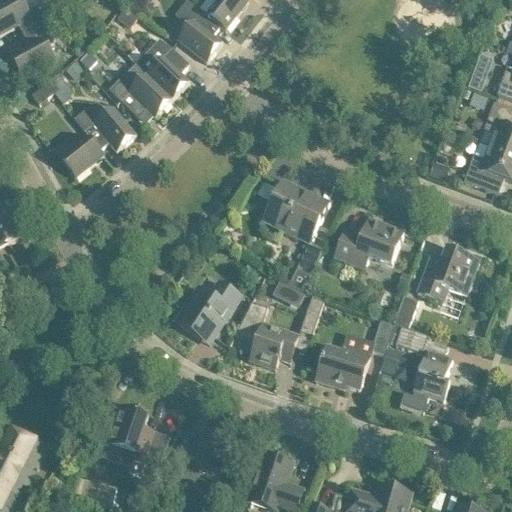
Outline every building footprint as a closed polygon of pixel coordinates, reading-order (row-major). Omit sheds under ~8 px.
[(18,0),(0,10),(0,39),(19,29),(25,39),(47,27),(57,21),(51,10),(46,13),(43,8),(39,7),(28,13),(20,0),(18,0)] [(219,0),(206,18),(221,30),(226,34),(249,4),(244,0),(219,0)] [(176,19),(181,22),(190,29),(178,44),(192,54),(208,67),(223,46),(214,39),(221,30),(206,18),(188,4),(176,19)] [(124,13),(117,22),(130,32),(137,23),(124,13)] [(30,49),(10,60),(23,83),(56,65),(48,50),(54,47),(55,42),(47,27),(25,39),(30,49)] [(190,68),(176,54),(162,41),(136,67),(147,77),(173,103),(190,85),(182,77),(190,68)] [(511,72),(507,71),(497,98),(511,103),(511,72)] [(147,77),(134,90),(124,80),(110,94),(139,122),(147,113),(156,121),(173,103),(147,77)] [(59,78),(52,83),(59,93),(66,87),(59,78)] [(52,83),(48,86),(32,99),(40,109),(59,93),(52,83)] [(471,83),(468,91),(481,96),(484,88),(471,83)] [(511,112),(495,105),(484,133),(494,136),(490,149),(511,157),(511,112)] [(113,111),(101,121),(87,113),(75,122),(88,139),(101,154),(110,146),(117,156),(137,139),(113,111)] [(88,139),(60,162),(76,182),(105,159),(101,154),(88,139)] [(505,182),(511,184),(511,157),(490,149),(485,162),(475,158),(465,185),(499,198),(505,182)] [(283,183),(263,225),(281,233),(299,242),(301,236),(313,242),(315,238),(319,229),(330,206),(297,190),(283,183)] [(4,207),(0,209),(0,247),(6,244),(8,248),(23,240),(21,236),(24,234),(16,220),(13,222),(4,207)] [(369,222),(366,229),(361,241),(344,235),(337,254),(334,261),(366,273),(370,261),(392,269),(405,236),(369,222)] [(310,246),(297,272),(290,288),(303,295),(310,279),(323,252),(310,246)] [(447,252),(444,259),(440,270),(429,266),(422,285),(418,297),(444,307),(449,293),(467,300),(480,264),(447,252)] [(177,325),(199,340),(202,336),(213,343),(224,327),(241,301),(236,297),(219,286),(210,300),(199,292),(177,325)] [(275,298),(298,310),(305,298),(281,286),(275,298)] [(409,324),(417,304),(404,299),(396,320),(409,324)] [(311,340),(323,305),(312,301),(300,336),(311,340)] [(300,339),(263,327),(268,311),(252,306),(235,339),(256,346),(249,365),(276,374),(279,363),(291,367),(300,339)] [(384,358),(393,329),(381,325),(371,354),(384,358)] [(422,358),(428,339),(401,331),(395,349),(422,358)] [(316,385),(333,390),(335,387),(360,395),(371,360),(343,351),(342,355),(327,350),(316,385)] [(401,408),(423,415),(423,416),(424,416),(429,400),(444,405),(450,388),(446,386),(453,364),(427,355),(414,395),(413,399),(405,397),(401,408)] [(108,447),(104,460),(130,469),(132,463),(136,465),(145,468),(159,473),(167,449),(153,444),(141,440),(144,433),(148,419),(121,410),(118,417),(114,429),(108,447)] [(49,448),(0,425),(0,511),(10,511),(16,501),(22,488),(29,490),(36,472),(49,448)] [(207,439),(205,446),(201,456),(184,451),(178,469),(175,477),(196,484),(198,476),(224,485),(230,468),(237,449),(207,439)] [(297,511),(304,494),(290,489),(288,484),(293,469),(265,459),(249,505),(268,511),(278,511),(279,510),(283,511),(297,511)] [(78,482),(73,503),(109,511),(110,511),(116,491),(78,482)] [(406,511),(411,497),(380,488),(378,494),(376,503),(368,501),(369,498),(351,493),(349,502),(337,498),(332,511),(406,511)]
